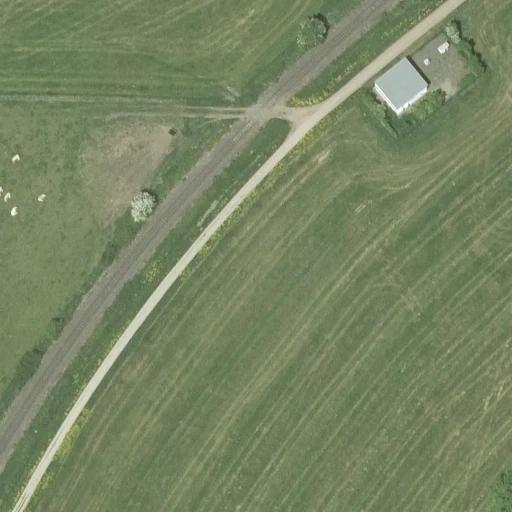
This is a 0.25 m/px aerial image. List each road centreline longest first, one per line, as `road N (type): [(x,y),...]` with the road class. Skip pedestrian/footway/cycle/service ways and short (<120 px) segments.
road 1 (track): [(16,511),(101,372),(181,266),(345,87),(453,0)]
road 2 (track): [(149,114),(314,121)]
